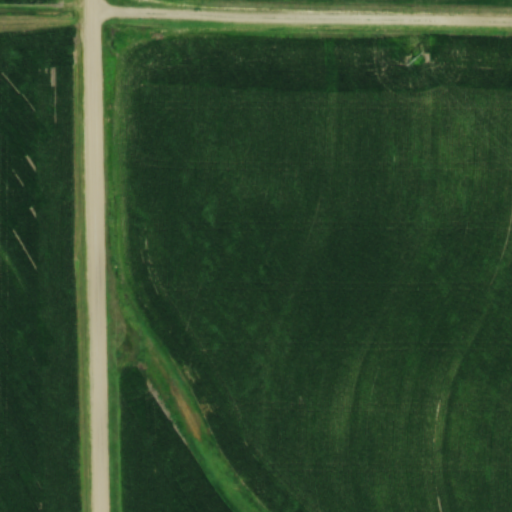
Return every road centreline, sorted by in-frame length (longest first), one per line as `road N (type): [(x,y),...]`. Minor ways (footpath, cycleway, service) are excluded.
road 1 (residential): [(103,511),(96,0)]
road 2 (residential): [(511,20),(96,19)]
